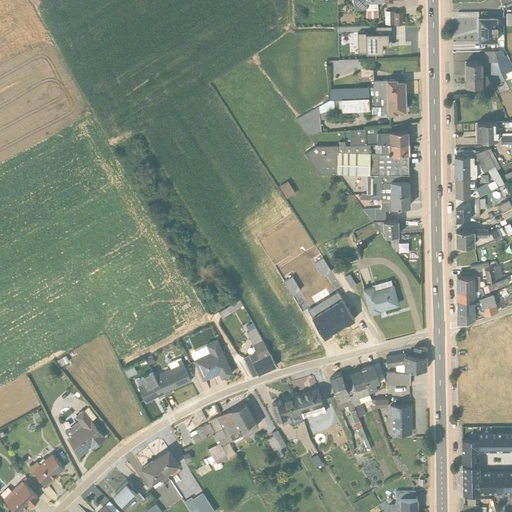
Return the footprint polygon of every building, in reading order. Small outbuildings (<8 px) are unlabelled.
[(377,2),(392,1),(392,0),(336,0),(337,2),(343,2),(342,0),(352,0),(353,9),(366,9),(366,11),(377,10),(377,2)] [(385,25),(402,25),(402,12),(394,12),(394,11),(385,11),(385,25)] [(477,18),(477,43),(497,43),(497,18),(477,18)] [(357,33),(357,44),(365,44),(365,53),(382,52),(382,47),(391,47),(391,32),(391,26),(375,26),(375,33),(357,33)] [(501,49),(494,51),(497,59),(502,76),(511,72),(511,70),(506,55),(503,56),(501,49)] [(497,76),(500,83),(505,83),(502,77),(494,51),(484,52),(484,63),(490,63),(491,76),(497,76)] [(482,63),(465,63),(465,76),(484,76),(484,68),(482,68),(482,63)] [(372,69),(360,70),(360,78),(370,77),(371,98),(404,96),(404,94),(405,93),(404,87),(404,81),(396,82),(395,79),(373,80),(372,69)] [(481,87),(491,87),(485,76),(465,76),(465,87),(472,87),(473,89),(480,89),(481,87)] [(368,87),(337,88),(337,94),(352,93),(352,99),(368,98),(368,87)] [(405,110),(405,102),(406,101),(406,98),(405,97),(404,96),(371,98),(368,98),(352,99),(329,99),(296,119),(306,134),(321,133),(321,132),(319,113),(334,108),(341,108),(341,111),(341,112),(369,110),(369,109),(371,109),(371,113),(372,114),(377,114),(377,115),(378,116),(381,116),(383,115),(383,113),(386,113),(387,114),(397,113),(398,113),(398,110),(405,110)] [(497,123),(477,123),(477,140),(500,139),(500,144),(511,143),(511,133),(497,133),(497,123)] [(350,144),(408,142),(408,130),(391,130),(391,126),(349,130),(350,144)] [(318,174),(408,174),(408,153),(409,153),(409,152),(370,152),(369,144),(315,145),(312,141),(302,149),(305,153),(304,153),(318,174)] [(375,152),(409,152),(408,142),(374,143),(375,152)] [(489,148),(485,149),(496,169),(503,164),(500,158),(498,159),(493,151),(492,152),(489,148)] [(454,156),(454,176),(474,176),(494,165),(485,149),(478,151),(478,149),(455,150),(455,156),(454,156)] [(454,176),(455,207),(504,183),(494,165),(487,169),(492,179),(475,188),(476,189),(473,189),(473,187),(475,187),(475,186),(474,186),(475,186),(475,179),(474,178),(474,176),(454,176)] [(367,193),(409,193),(409,180),(408,174),(367,174),(367,193)] [(280,185),(288,197),(296,192),(289,180),(280,185)] [(409,193),(361,194),(361,196),(359,196),(359,199),(370,199),(370,198),(381,198),(381,208),(363,209),(371,220),(384,220),(385,210),(398,210),(398,206),(409,206),(409,193)] [(455,207),(455,219),(469,218),(469,216),(478,216),(477,196),(455,207)] [(511,206),(508,199),(498,205),(502,211),(511,206)] [(511,207),(501,213),(504,219),(511,214),(511,207)] [(398,220),(371,220),(383,235),(384,235),(387,238),(392,237),(392,235),(398,235),(398,220)] [(490,231),(494,241),(511,233),(511,230),(509,223),(503,225),(504,228),(499,230),(498,228),(490,231)] [(490,237),(490,232),(487,232),(487,228),(472,229),(472,231),(455,232),(456,245),(474,245),(474,238),(487,238),(487,237),(490,237)] [(410,251),(410,234),(398,234),(397,250),(410,251)] [(322,276),(330,271),(322,259),(314,264),(322,276)] [(488,266),(487,262),(470,266),(470,272),(473,273),(482,270),(481,268),(488,266)] [(500,266),(484,270),(487,282),(502,278),(500,266)] [(350,287),(355,283),(349,274),(343,277),(350,287)] [(487,282),(488,289),(488,290),(495,288),(511,280),(511,278),(511,275),(502,278),(487,282)] [(456,276),(456,290),(474,290),(479,289),(479,276),(456,276)] [(299,290),(292,277),(284,282),(292,296),(299,290)] [(362,289),(370,313),(379,311),(379,309),(397,304),(391,280),(372,285),(372,286),(362,289)] [(456,290),(456,300),(474,299),(483,296),(481,288),(474,290),(456,290)] [(324,337),(354,318),(337,292),(307,310),(324,337)] [(456,300),(457,311),(482,310),(481,307),(494,303),(492,293),(483,296),(474,299),(456,300)] [(511,293),(499,301),(501,308),(506,307),(505,303),(511,299),(511,298),(511,293)] [(222,318),(243,305),(239,300),(218,312),(222,318)] [(497,311),(494,303),(481,307),(482,310),(457,311),(457,322),(476,318),(497,311)] [(252,322),(245,326),(248,331),(246,332),(258,358),(251,361),(248,355),(246,356),(246,357),(244,358),(252,376),(276,365),(270,353),(269,353),(252,322)] [(221,377),(232,372),(217,340),(206,345),(191,352),(203,379),(213,374),(212,373),(218,370),(221,377)] [(425,368),(425,347),(414,346),(414,355),(404,355),(404,352),(385,356),(385,362),(383,362),(383,365),(386,366),(395,364),(395,372),(386,372),(386,384),(409,385),(410,368),(425,368)] [(191,380),(180,358),(168,363),(170,368),(154,376),(165,395),(170,392),(169,390),(191,380)] [(379,363),(373,364),(378,380),(378,381),(384,379),(379,363)] [(378,380),(373,364),(361,368),(369,392),(376,389),(374,381),(378,380)] [(124,369),(127,375),(133,372),(130,366),(124,369)] [(342,375),(358,416),(365,413),(361,402),(370,398),(360,368),(350,372),(342,375)] [(150,399),(156,395),(158,398),(165,395),(151,371),(141,377),(144,384),(138,387),(146,401),(150,399)] [(339,408),(347,405),(350,414),(347,415),(350,423),(353,422),(356,429),(357,429),(367,450),(370,448),(356,411),(341,373),(329,377),(336,394),(329,397),(335,412),(352,451),(354,450),(353,445),(351,437),(352,436),(347,427),(344,419),(339,408)] [(295,394),(301,411),(323,404),(317,387),(295,394)] [(301,412),(295,394),(270,402),(276,419),(290,415),(292,422),(303,418),(301,412)] [(388,399),(371,399),(373,405),(373,407),(388,406),(388,399)] [(256,421),(246,402),(216,417),(229,442),(233,440),(235,441),(242,438),(242,435),(241,433),(257,425),(255,421),(256,421)] [(410,404),(389,405),(389,432),(410,432),(410,404)] [(96,417),(88,407),(84,410),(83,409),(74,416),(78,421),(65,432),(69,437),(67,438),(80,453),(90,444),(92,446),(104,437),(91,421),(96,417)] [(200,461),(202,466),(207,463),(209,462),(226,453),(233,449),(229,442),(216,417),(208,421),(208,422),(195,429),(197,433),(191,436),(195,443),(212,434),(215,440),(217,444),(205,450),(209,457),(204,459),(203,459),(200,461)] [(286,445),(277,429),(271,432),(273,436),(267,439),(277,458),(283,455),(280,448),(286,445)] [(477,438),(461,439),(462,492),(511,491),(511,431),(478,432),(477,432),(477,438)] [(179,464),(169,448),(154,458),(167,476),(176,469),(175,467),(179,464)] [(371,452),(362,455),(364,463),(374,460),(371,452)] [(185,463),(192,460),(188,453),(182,455),(185,463)] [(228,458),(226,453),(209,462),(214,472),(225,466),(222,462),(228,458)] [(29,465),(46,486),(54,479),(53,477),(64,468),(52,454),(44,460),(43,459),(38,463),(37,461),(30,466),(29,465)] [(317,467),(322,464),(316,454),(311,458),(317,467)] [(154,458),(140,468),(151,483),(152,483),(154,487),(161,482),(160,481),(167,477),(154,458)] [(209,468),(207,463),(202,466),(192,471),(191,471),(190,472),(198,484),(204,480),(203,478),(205,477),(204,475),(210,471),(209,468)] [(22,480),(3,498),(16,511),(20,511),(28,505),(30,507),(39,498),(37,496),(22,480)] [(133,487),(126,480),(115,491),(116,492),(113,495),(124,507),(136,495),(131,489),(133,487)] [(415,497),(415,491),(395,491),(395,503),(387,504),(385,501),(380,504),(385,511),(417,510),(417,498),(415,497)] [(200,511),(214,511),(202,492),(192,498),(191,496),(184,501),(191,511),(198,511),(200,511)] [(463,505),(462,511),(477,511),(478,505),(475,505),(475,499),(467,499),(467,505),(463,505)] [(104,505),(97,511),(118,511),(119,511),(109,501),(105,505),(104,505)] [(161,511),(155,503),(143,511),(161,511)]
